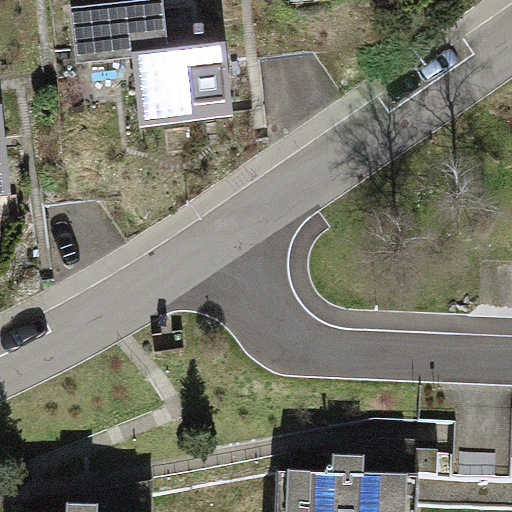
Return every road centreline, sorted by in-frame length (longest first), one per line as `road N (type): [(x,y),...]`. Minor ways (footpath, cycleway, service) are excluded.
road 1 (residential): [(511,53),(223,251)]
road 2 (residential): [(223,251),(287,337),(323,350),(511,364)]
road 3 (residential): [(223,251),(0,376)]
